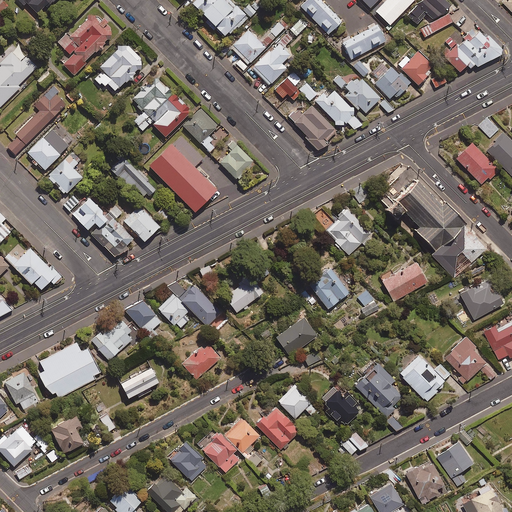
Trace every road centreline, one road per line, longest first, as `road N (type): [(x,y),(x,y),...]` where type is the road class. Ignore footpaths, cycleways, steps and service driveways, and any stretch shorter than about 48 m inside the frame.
road 1 (residential): [(21,498),(258,371)]
road 2 (residential): [(511,386),(275,511)]
road 3 (residential): [(310,178),(131,0)]
road 4 (secondary): [(310,178),(106,287)]
road 5 (residential): [(397,134),(511,248)]
road 6 (residential): [(0,179),(106,287)]
road 7 (secondary): [(511,74),(397,134)]
